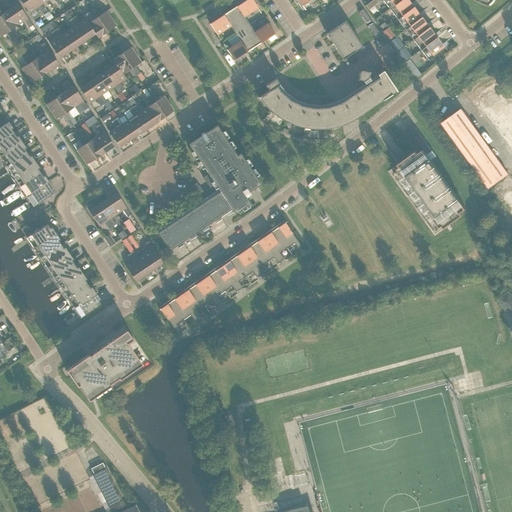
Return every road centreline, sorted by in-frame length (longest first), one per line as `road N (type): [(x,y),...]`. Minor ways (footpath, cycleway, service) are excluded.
road 1 (unclassified): [(128,308),(472,45)]
road 2 (residential): [(74,189),(302,35)]
road 3 (unclassified): [(165,511),(47,365)]
road 4 (residential): [(128,308),(65,211),(74,189)]
road 5 (residential): [(74,189),(0,73)]
